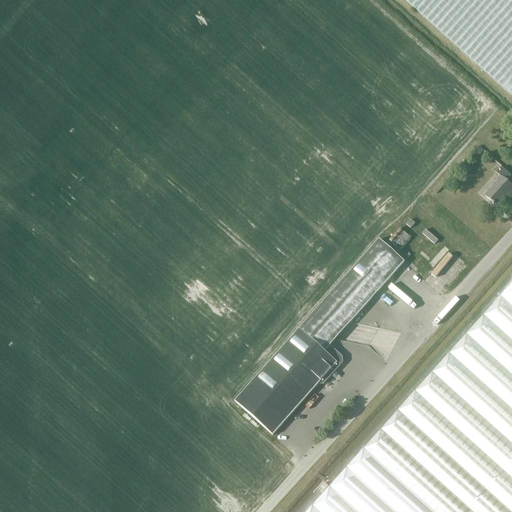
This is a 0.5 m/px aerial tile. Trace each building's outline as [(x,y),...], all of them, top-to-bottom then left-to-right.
[(511,0),(403,0),(511,96),(511,0)] [(484,196),(492,203),(492,204),(494,206),(495,205),(497,207),(511,190),(511,185),(507,181),(511,176),(509,173),(505,169),(502,167),(496,173),(501,177),(484,196)] [(406,224),(411,228),(415,224),(411,220),(406,224)] [(399,251),(410,237),(400,229),(388,242),(399,251)] [(438,241),(426,230),(423,234),(435,244),(438,241)] [(331,346),(336,340),(351,323),(405,263),(405,262),(384,243),(379,239),(240,395),(234,402),(273,436),(279,429),(315,388),(318,385),(337,363),(325,352),(331,346)] [(511,511),(511,284),(330,487),(307,511),(511,511)] [(325,483),(319,490),(323,493),(329,486),(325,483)]
